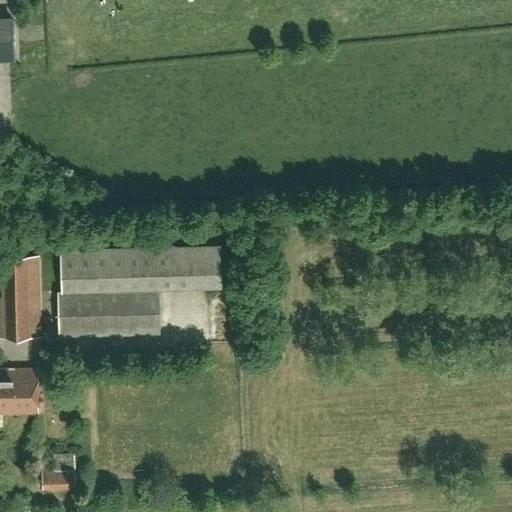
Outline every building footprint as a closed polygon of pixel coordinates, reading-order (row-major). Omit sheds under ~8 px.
[(0,20),(0,59),(15,59),(14,20),(0,20)] [(14,256),(14,226),(0,225),(0,258),(5,258),(6,296),(1,296),(2,335),(40,334),(39,281),(59,280),(59,256),(14,256)] [(60,334),(161,331),(160,288),(223,286),(221,244),(61,249),(62,290),(58,290),(60,334)] [(39,400),(39,367),(0,368),(0,412),(35,412),(35,466),(44,466),(44,400),(39,400)] [(44,490),(76,489),(74,457),(54,457),(55,470),(43,470),(44,490)]
